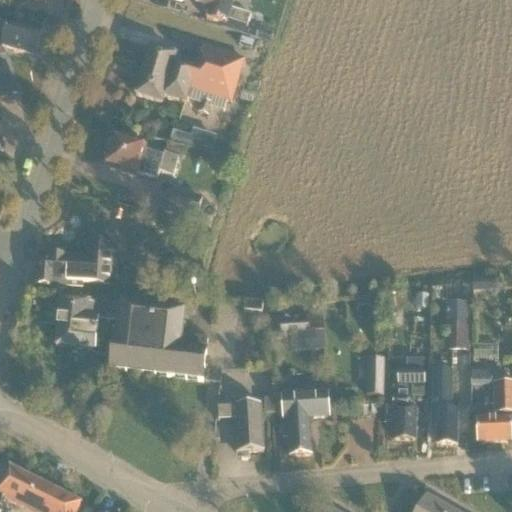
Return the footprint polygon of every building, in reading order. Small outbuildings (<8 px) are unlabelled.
[(228,22),(245,27),(249,16),(232,10),(234,0),(196,0),(196,4),(211,9),(207,20),(227,26),(228,22)] [(19,12),(0,5),(0,35),(6,37),(3,48),(35,58),(43,32),(15,24),(19,12)] [(242,39),(239,49),(252,53),(255,43),(242,39)] [(190,91),(232,104),(245,61),(203,48),(196,71),(175,64),(177,57),(151,49),(136,98),(162,106),(164,99),(186,106),(190,91)] [(0,65),(0,97),(1,101),(18,96),(6,63),(0,65)] [(213,104),(203,101),(199,113),(209,116),(213,104)] [(174,133),(171,142),(190,147),(192,139),(174,133)] [(130,147),(113,142),(105,168),(122,173),(121,176),(137,181),(138,177),(157,182),(160,173),(174,178),(179,158),(166,154),(165,158),(146,152),(147,148),(131,144),(130,147)] [(166,154),(179,158),(181,149),(168,146),(166,154)] [(163,214),(197,222),(203,200),(169,191),(163,214)] [(113,247),(87,245),(87,260),(50,258),(50,260),(39,259),(34,288),(67,290),(67,284),(111,286),(113,247)] [(481,281),(482,290),(503,288),(502,279),(481,281)] [(473,295),(481,294),(481,280),(473,280),(473,295)] [(99,322),(109,323),(111,303),(96,302),(96,306),(61,302),(56,348),(96,352),(99,322)] [(264,305),(246,303),(245,313),(262,315),(264,305)] [(468,328),(468,304),(447,304),(447,328),(468,328)] [(186,314),(122,306),(117,343),(114,343),(111,372),(204,384),(207,354),(208,341),(183,338),(186,314)] [(281,322),(282,341),(309,339),(308,320),(281,322)] [(367,362),(367,398),(384,399),(385,363),(367,362)] [(433,371),(433,411),(432,428),(437,428),(437,446),(457,446),(458,411),(452,411),(453,372),(433,371)] [(407,385),(425,385),(425,372),(407,372),(407,385)] [(472,373),(472,387),(492,387),(492,373),(472,373)] [(477,422),(478,445),(511,443),(511,425),(511,416),(511,415),(511,385),(495,386),(496,416),(477,417),(477,422)] [(395,442),(415,442),(416,409),(408,409),(408,389),(399,389),(399,399),(394,399),(394,408),(386,408),(385,425),(395,425),(395,442)] [(329,395),(282,398),(283,421),(281,421),(283,441),(289,440),(290,458),(312,457),(310,421),(330,419),(329,395)] [(264,400),(264,415),(274,415),(274,400),(264,400)] [(264,454),(261,406),(218,408),(219,422),(236,421),(238,456),(242,455),(242,461),(251,461),(250,455),(264,454)] [(78,511),(83,505),(11,469),(0,490),(0,511),(3,511),(4,511),(3,511),(7,503),(25,511),(78,511)] [(451,511),(452,511),(427,498),(419,511),(451,511)]
